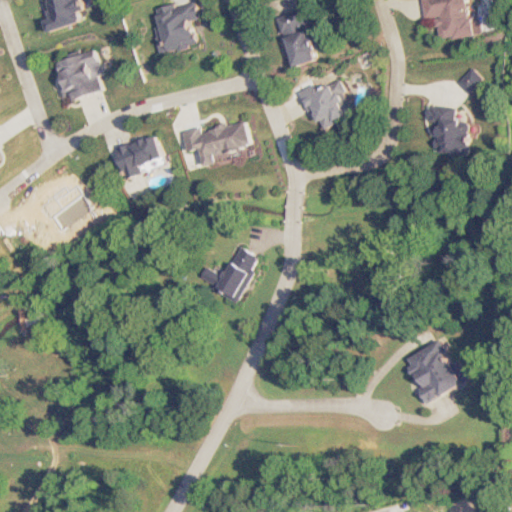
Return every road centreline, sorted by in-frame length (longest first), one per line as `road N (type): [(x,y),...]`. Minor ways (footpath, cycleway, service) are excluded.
road 1 (residential): [(231,0),(296,173),(294,253),(236,399),(171,511)]
road 2 (residential): [(53,154),(131,108),(257,76)]
road 3 (residential): [(0,13),(53,154),(0,194)]
road 4 (residential): [(386,149),(398,110),(380,0)]
road 5 (residential): [(236,399),(383,412)]
